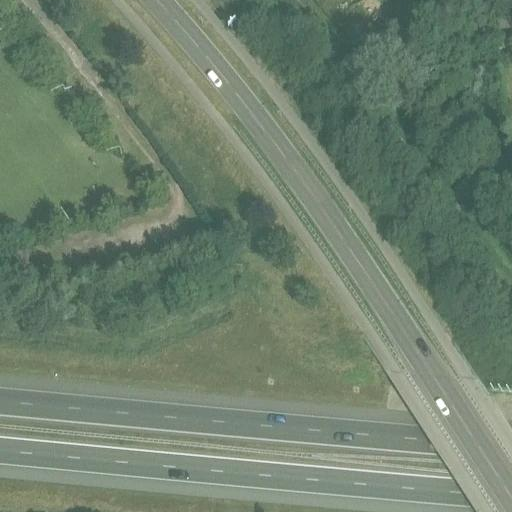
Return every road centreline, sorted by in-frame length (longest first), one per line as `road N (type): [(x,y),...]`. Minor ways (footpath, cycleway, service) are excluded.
road 1 (secondary): [(511,501),(284,158),(153,0)]
road 2 (motorway): [(511,449),(0,404)]
road 3 (motorway): [(0,452),(511,497)]
road 4 (track): [(292,0),(511,286)]
road 5 (unclassified): [(29,0),(173,185)]
